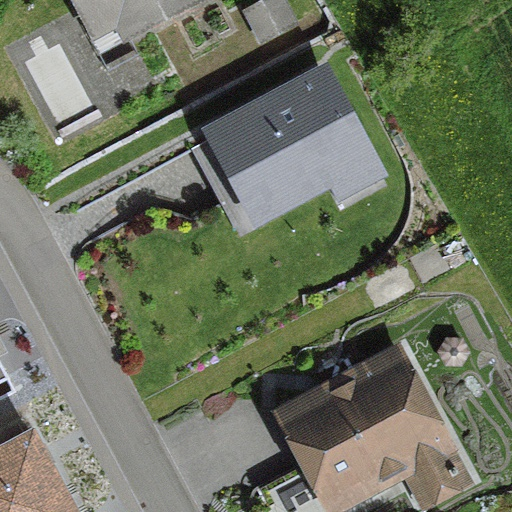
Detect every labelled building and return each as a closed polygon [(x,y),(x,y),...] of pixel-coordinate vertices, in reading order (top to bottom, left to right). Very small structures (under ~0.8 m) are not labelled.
[(110,9),(122,33),(183,0),(74,0),(86,21),(110,9)] [(267,0),(244,12),(259,39),(285,25),(272,0),(267,0)] [(366,160),(318,78),(198,148),(246,230),(366,160)] [(463,353),(456,340),(441,340),(433,352),(440,365),(455,366),(463,353)] [(438,446),(391,358),(280,417),(306,467),(253,495),(262,511),(330,511),(327,505),(438,446)] [(71,511),(33,440),(0,457),(0,511),(71,511)]
